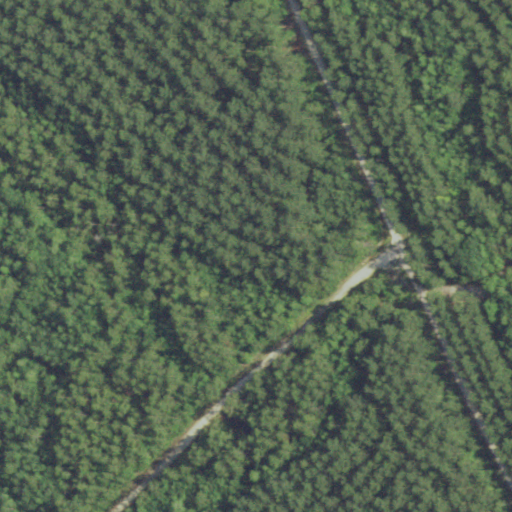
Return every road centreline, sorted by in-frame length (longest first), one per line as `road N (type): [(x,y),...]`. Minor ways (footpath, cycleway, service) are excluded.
road 1 (track): [(511,444),(408,255),(292,0)]
road 2 (track): [(126,511),(408,255)]
